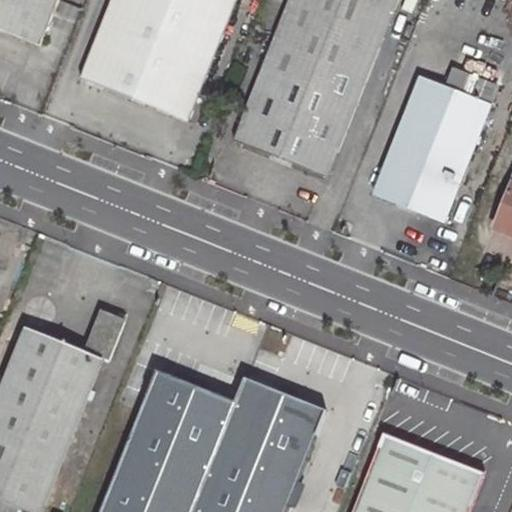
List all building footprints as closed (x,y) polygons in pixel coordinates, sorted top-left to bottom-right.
[(0,0),(0,32),(51,49),(66,0),(0,0)] [(187,121),(236,0),(113,0),(82,79),(187,121)] [(289,0),(232,140),(326,178),(396,0),(289,0)] [(444,223),(503,75),(456,57),(443,88),(418,79),(372,195),(444,223)] [(511,179),(491,232),(511,240),(511,179)] [(23,331),(0,389),(0,501),(20,510),(26,511),(43,511),(103,362),(108,364),(125,323),(99,313),(82,354),(23,331)] [(101,511),(284,511),(324,413),(167,349),(101,511)] [(468,511),(483,477),(383,437),(352,511),(468,511)] [(0,511),(19,511),(20,510),(0,501),(0,511)]
